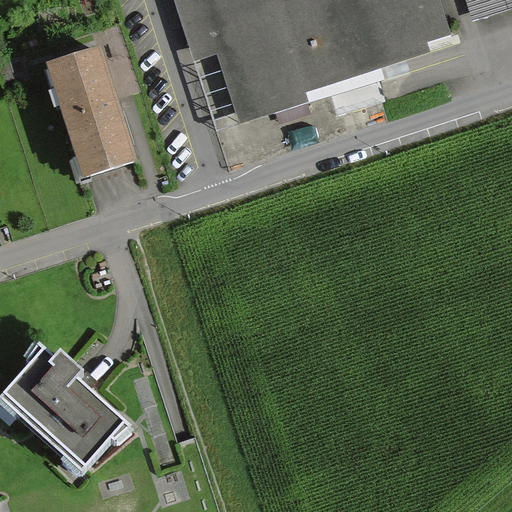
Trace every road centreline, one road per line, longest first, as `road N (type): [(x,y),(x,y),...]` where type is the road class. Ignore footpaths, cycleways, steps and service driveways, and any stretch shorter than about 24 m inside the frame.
road 1 (residential): [(218,194),(511,89)]
road 2 (residential): [(0,266),(218,194)]
road 3 (residential): [(153,0),(218,194)]
